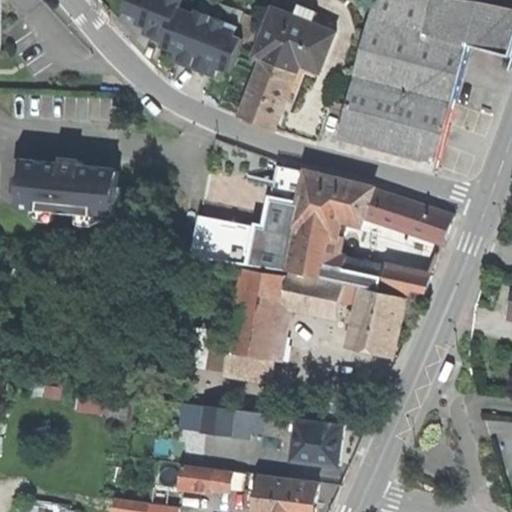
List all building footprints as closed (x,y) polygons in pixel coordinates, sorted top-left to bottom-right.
[(220,67),(232,72),(245,38),(238,35),(241,27),(200,11),(198,16),(180,9),(183,0),(130,0),(126,11),(142,17),(140,23),(144,24),(146,25),(154,29),(153,33),(167,38),(166,43),(165,46),(178,51),(184,53),(181,58),(211,70),(213,65),(220,67)] [(377,0),(357,78),(456,104),(466,67),(471,45),(480,2),(469,0),(377,0)] [(511,7),(480,2),(471,45),(511,56),(511,7)] [(255,57),(264,60),(292,71),(295,62),(322,73),(338,32),(313,23),(312,25),(305,22),(296,18),(297,16),(275,7),(255,57)] [(245,38),(250,40),(258,19),(246,14),(241,27),(238,35),(245,38)] [(143,34),(166,43),(167,38),(153,33),(154,29),(146,25),(143,34)] [(216,77),(220,67),(213,65),(211,70),(181,58),(184,53),(178,51),(174,61),(182,65),(211,75),(216,77)] [(299,74),(292,71),(264,60),(242,115),(264,123),(277,129),(299,74)] [(339,97),(350,100),(357,78),(345,75),(339,97)] [(456,104),(357,78),(350,100),(341,137),(440,164),(449,131),(456,104)] [(16,207),(116,216),(120,172),(100,170),(100,168),(83,167),(84,162),(74,161),(65,160),(64,165),(47,163),(47,164),(21,162),(16,207)] [(285,209),(281,229),(297,232),(298,226),(342,234),(347,210),(369,217),(378,188),(368,184),(334,176),(311,170),(301,210),(285,209)] [(458,213),(378,188),(369,217),(429,237),(447,243),(458,213)] [(195,257),(250,266),(257,227),(202,219),(195,257)] [(257,227),(250,266),(293,273),(332,282),(333,275),(385,284),(385,285),(425,295),(433,275),(388,265),(389,267),(336,259),(342,234),(298,226),(297,232),(281,229),(257,227)] [(288,304),(293,276),(246,268),(231,352),(278,359),(288,304)] [(293,273),(293,276),(288,304),(340,314),(346,286),(332,282),(293,273)] [(352,346),(395,356),(397,346),(409,298),(366,288),(352,346)] [(448,382),(456,365),(449,362),(442,379),(448,382)] [(328,419),(362,423),(366,390),(333,385),(328,419)] [(303,411),(316,413),(321,388),(308,386),(303,411)] [(254,429),(301,435),(303,420),(303,417),(209,405),(206,432),(235,436),(235,434),(253,436),(254,429)] [(347,425),(303,420),(301,435),(298,460),(342,465),(343,459),(344,448),(347,425)] [(246,489),(252,485),(254,473),(237,470),(237,473),(217,471),(217,469),(186,465),(182,488),(214,492),(215,485),(234,487),(235,487),(246,489)] [(256,511),(316,511),(318,502),(321,485),(262,476),(256,511)] [(181,511),(182,506),(153,502),(152,511),(181,511)]
